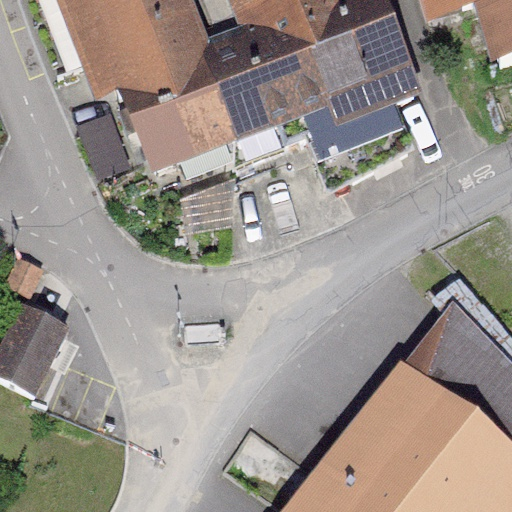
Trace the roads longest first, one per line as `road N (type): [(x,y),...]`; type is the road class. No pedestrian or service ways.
road 1 (residential): [(321,280),(169,466)]
road 2 (residential): [(0,8),(51,154),(58,220)]
road 3 (residential): [(511,179),(321,280)]
road 4 (residential): [(118,288),(211,293),(321,280)]
road 5 (residential): [(118,288),(169,466)]
